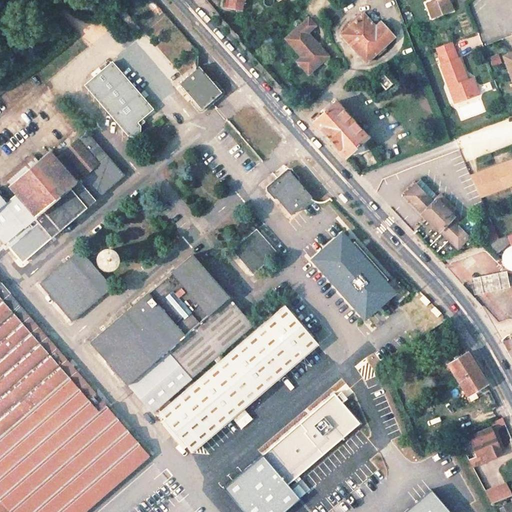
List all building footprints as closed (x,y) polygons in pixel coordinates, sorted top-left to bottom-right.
[(227,0),(226,7),(239,9),(240,1),(243,1),(243,0),(227,0)] [(426,17),(446,10),(442,0),(428,0),(429,0),(421,3),(426,17)] [(337,35),(361,62),(370,54),(373,57),(383,48),(380,45),(389,37),(377,22),(370,28),(359,15),(352,22),(350,19),(344,24),(346,27),(337,35)] [(295,62),(307,74),(325,56),(303,34),(311,26),(304,19),(282,40),(300,58),(295,62)] [(50,32),(46,26),(25,41),(30,47),(50,32)] [(430,48),(450,103),(473,95),(467,80),(461,82),(447,43),(430,48)] [(23,52),(19,45),(10,52),(15,58),(23,52)] [(511,51),(499,57),(510,82),(511,81),(511,51)] [(497,53),(488,56),(491,65),(500,62),(497,53)] [(152,107),(112,62),(86,85),(130,133),(144,120),(141,116),(152,107)] [(219,93),(197,68),(179,83),(201,108),(219,93)] [(372,80),(381,90),(387,84),(378,75),(372,80)] [(487,83),(491,91),(496,89),(492,80),(487,83)] [(342,157),(364,137),(332,102),(310,121),(342,157)] [(0,234),(22,260),(124,173),(87,130),(56,156),(50,149),(11,183),(18,192),(7,202),(0,193),(0,234)] [(477,197),(511,184),(511,169),(509,161),(469,177),(477,197)] [(269,184),(291,211),(309,195),(287,169),(269,184)] [(454,249),(469,235),(466,233),(463,236),(449,221),(452,218),(435,201),(431,204),(413,186),(402,196),(435,230),(437,232),(454,249)] [(234,248),(262,281),(285,261),(257,228),(234,248)] [(399,294),(346,230),(313,258),(367,321),(399,294)] [(511,270),(511,246),(506,248),(500,254),(500,259),(500,263),(502,267),(508,270),(511,270)] [(112,283),(81,247),(42,281),(73,317),(112,283)] [(110,251),(106,251),(101,254),(101,259),(103,264),(109,265),(114,262),(115,258),(114,253),(110,251)] [(193,252),(91,338),(152,410),(253,324),(193,252)] [(508,288),(506,272),(469,278),(471,293),(508,288)] [(0,511),(77,511),(149,449),(0,279),(0,511)] [(194,449),(322,343),(289,303),(162,409),(194,449)] [(502,345),(511,362),(511,361),(511,338),(500,342),(502,345)] [(449,364),(469,396),(487,385),(468,353),(449,364)] [(483,462),(503,453),(491,428),(474,436),(473,433),(459,440),(462,444),(472,439),(483,462)] [(511,498),(511,497),(507,485),(486,493),(492,507),(511,498)]
